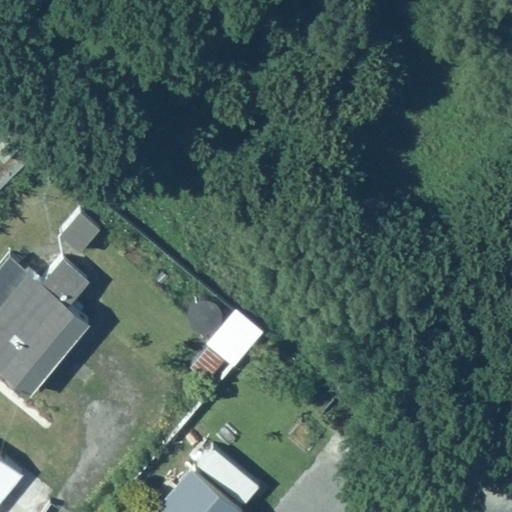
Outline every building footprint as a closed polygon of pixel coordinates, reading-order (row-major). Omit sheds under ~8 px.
[(0,360),(71,420),(96,391),(55,355),(89,316),(67,298),(90,271),(65,249),(42,275),(27,262),(0,293),(0,360)] [(261,323),(233,302),(189,360),(209,375),(226,353),(234,359),(261,323)] [(478,501),(491,511),(511,511),(511,414),(447,490),(470,510),(478,501)] [(0,511),(41,511),(55,495),(0,448),(0,511)] [(250,511),(194,462),(149,511),(250,511)]
